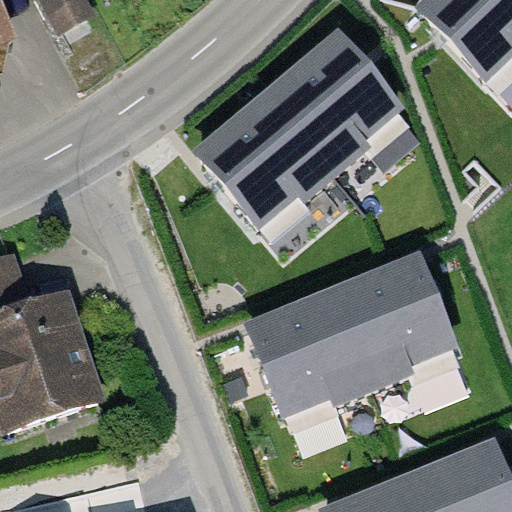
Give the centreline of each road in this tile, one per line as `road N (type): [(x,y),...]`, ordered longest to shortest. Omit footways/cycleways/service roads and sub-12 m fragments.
road 1 (unclassified): [(70,149),(127,244),(177,352),(233,511)]
road 2 (tertiary): [(70,149),(167,83),(263,0)]
